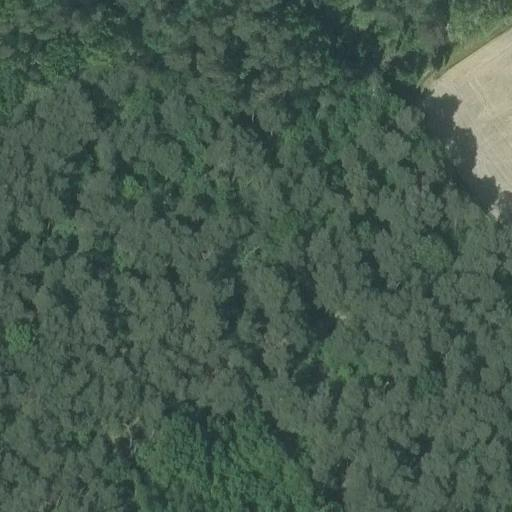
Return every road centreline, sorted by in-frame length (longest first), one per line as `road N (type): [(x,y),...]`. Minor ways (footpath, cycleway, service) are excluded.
road 1 (track): [(0,132),(22,130),(321,511)]
road 2 (track): [(511,254),(415,124),(414,99),(427,71),(511,15)]
road 3 (track): [(178,0),(22,130),(0,94)]
